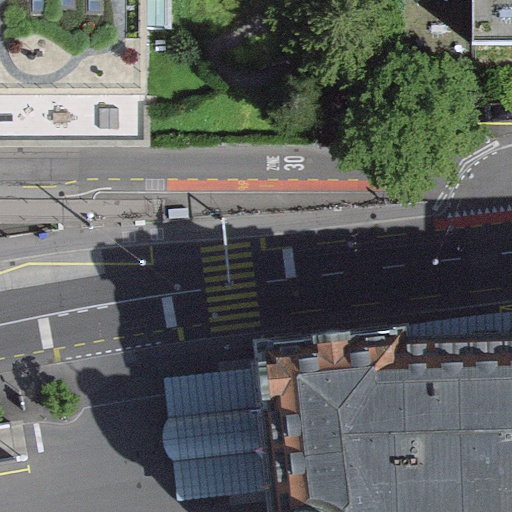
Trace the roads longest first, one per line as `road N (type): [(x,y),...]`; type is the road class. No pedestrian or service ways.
road 1 (residential): [(506,173),(158,164),(0,170)]
road 2 (primary): [(0,326),(490,253)]
